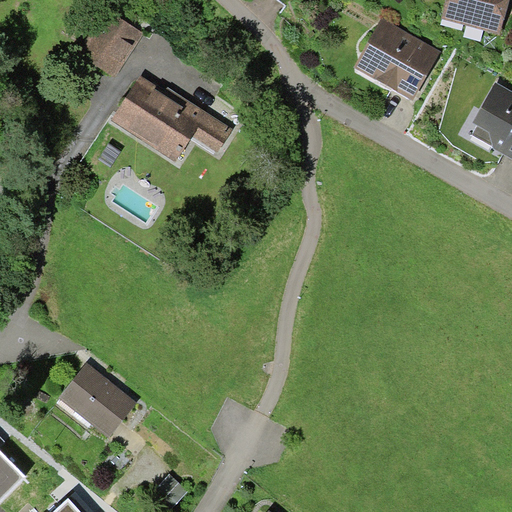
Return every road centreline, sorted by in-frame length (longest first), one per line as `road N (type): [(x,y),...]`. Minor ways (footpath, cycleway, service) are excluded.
road 1 (unclassified): [(250,436),(280,369),(313,224),(312,127),(298,82)]
road 2 (residential): [(298,82),(511,207)]
